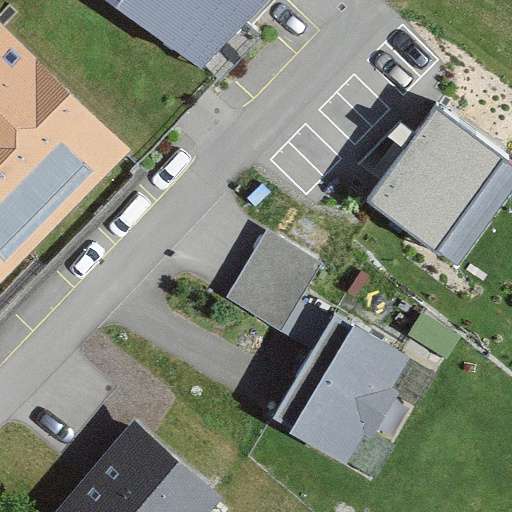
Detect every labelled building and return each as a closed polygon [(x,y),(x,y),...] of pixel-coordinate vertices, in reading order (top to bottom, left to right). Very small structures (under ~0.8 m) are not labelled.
[(84,28),(63,50),(7,0),(0,0),(0,279),(164,100),(84,28)] [(245,0),(128,0),(204,56),(245,0)] [(498,154),(437,109),(375,194),(436,238),(498,154)] [(227,290),(288,321),(326,249),(265,217),(227,290)] [(402,354),(336,317),(279,417),(345,454),(402,354)] [(192,511),(212,490),(137,425),(59,511),(192,511)]
